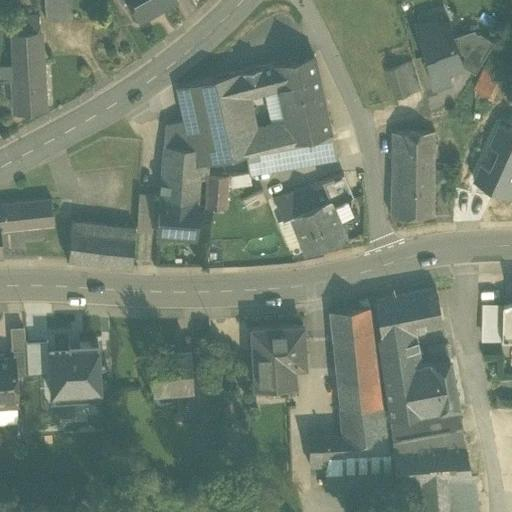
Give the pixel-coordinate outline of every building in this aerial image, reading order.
[(70,0),(43,0),(45,20),(71,19),(70,0)] [(129,0),(138,16),(168,0),(129,0)] [(39,14),(9,17),(11,33),(10,33),(12,64),(12,76),(42,74),(39,14)] [(450,22),(418,33),(435,86),(452,80),(448,68),(463,63),(464,63),(479,34),(477,33),(456,40),(450,22)] [(495,42),(480,33),(479,34),(464,63),(465,62),(477,70),(495,42)] [(313,53),(272,63),(277,87),(280,99),(321,89),(313,53)] [(492,54),(475,86),(475,87),(492,96),(509,63),(492,54)] [(410,59),(385,68),(395,96),(420,88),(410,59)] [(272,63),(258,66),(263,90),(277,87),(272,63)] [(12,64),(0,64),(0,80),(12,80),(13,80),(12,76),(12,64)] [(258,66),(229,73),(233,91),(235,97),(263,90),(258,66)] [(229,73),(196,81),(200,99),(233,91),(229,73)] [(42,74),(12,76),(13,80),(12,80),(14,112),(45,110),(42,74)] [(196,81),(176,85),(191,146),(208,147),(211,147),(200,99),(196,81)] [(233,91),(200,99),(211,147),(214,158),(245,151),(246,151),(248,160),(292,150),(290,140),(330,130),(321,89),(280,99),(285,124),(265,129),(244,136),(235,97),(233,91)] [(504,118),(474,118),(473,131),(474,131),(473,163),(511,164),(511,131),(503,131),(504,118)] [(330,130),(290,140),(292,150),(248,160),(246,151),(245,151),(250,170),(336,156),(330,130)] [(435,132),(391,132),(391,173),(403,172),(403,162),(434,162),(435,132)] [(191,146),(164,144),(162,174),(161,173),(159,194),(159,199),(197,201),(199,176),(205,177),(208,147),(191,146)] [(434,162),(403,162),(403,172),(391,173),(390,214),(433,215),(434,162)] [(511,164),(473,163),(472,196),(510,197),(511,164)] [(249,171),(229,174),(231,185),(251,181),(249,171)] [(227,173),(207,172),(205,204),(224,205),(227,173)] [(340,172),(303,186),(310,204),(330,197),(333,204),(351,197),(340,172)] [(303,186),(285,193),(293,211),(309,205),(310,204),(303,186)] [(262,188),(241,196),(246,207),(267,199),(262,188)] [(282,217),(288,214),(288,213),(293,211),(285,193),(285,191),(273,196),(282,217)] [(138,229),(157,230),(159,199),(159,194),(141,193),(138,229)] [(310,204),(309,205),(325,241),(346,233),(333,204),(330,197),(310,204)] [(0,230),(53,225),(50,198),(0,202),(0,230)] [(197,201),(159,199),(157,230),(194,233),(197,201)] [(325,241),(309,205),(293,211),(288,213),(288,214),(294,227),(303,250),(325,241)] [(134,226),(83,220),(84,213),(72,212),(72,219),(70,219),(68,243),(67,256),(131,264),(134,226)] [(288,214),(282,217),(276,219),(281,232),(294,227),(288,214)] [(68,243),(44,243),(44,256),(67,256),(68,243)] [(434,284),(372,296),(379,334),(415,327),(442,321),(434,284)] [(503,338),(504,302),(484,301),(483,337),(503,338)] [(511,301),(504,302),(503,338),(511,337),(511,301)] [(367,304),(328,308),(338,401),(380,400),(367,304)] [(11,323),(12,345),(24,344),(23,322),(11,323)] [(302,322),(250,324),(253,383),(293,381),(292,363),(304,362),(302,322)] [(379,334),(377,334),(389,414),(422,408),(413,361),(420,360),(415,327),(379,334)] [(446,341),(426,344),(429,358),(448,355),(446,341)] [(12,345),(12,353),(13,353),(14,370),(26,369),(24,344),(12,345)] [(189,345),(149,348),(151,384),(152,385),(175,383),(191,382),(189,345)] [(12,353),(0,353),(0,416),(16,415),(15,397),(14,370),(13,353),(12,353)] [(420,360),(413,361),(422,408),(457,402),(448,355),(429,358),(420,360)] [(175,383),(152,385),(153,397),(176,395),(175,383)] [(380,400),(338,401),(341,430),(324,430),(324,451),(326,451),(386,448),(380,400)] [(422,408),(389,414),(387,414),(392,448),(464,443),(457,402),(422,408)] [(324,430),(306,431),(307,460),(326,458),(326,451),(324,451),(324,430)] [(464,443),(392,448),(394,478),(402,478),(470,473),(464,443)] [(386,448),(326,451),(326,458),(327,480),(347,491),(387,489),(386,448)] [(476,511),(470,473),(402,478),(404,511),(476,511)]
